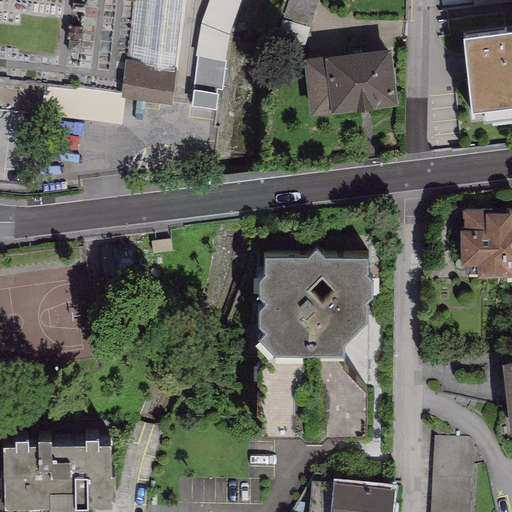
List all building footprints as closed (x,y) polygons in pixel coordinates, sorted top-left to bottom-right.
[(132,0),(125,63),(175,69),(182,0),(132,0)] [(511,43),(462,49),(470,123),(483,121),(484,132),(511,128),(511,43)] [(324,62),(303,65),(310,122),(397,111),(390,57),(325,65),(324,62)] [(125,63),(120,102),(171,109),(175,69),(125,63)] [(511,199),(461,201),(461,219),(459,219),(460,251),(465,251),(465,263),(478,262),(478,266),(504,265),(504,270),(511,269),(511,199)] [(262,403),(260,431),(366,433),(366,430),(366,376),(344,354),(343,325),(366,303),(366,285),(372,281),(372,264),(366,258),(366,242),(323,242),(315,234),(308,242),(265,241),(264,258),(259,264),(258,280),(265,286),(259,293),(259,309),(265,316),(258,323),(257,342),(265,348),(257,356),(257,369),(263,374),(257,381),(257,398),(262,403)] [(511,351),(502,353),(510,425),(511,424),(511,351)] [(15,420),(3,420),(3,452),(0,452),(0,453),(0,474),(4,474),(4,498),(74,497),(74,492),(111,492),(111,469),(114,469),(114,447),(112,447),(111,417),(98,417),(98,412),(86,412),(86,418),(51,418),(51,413),(38,413),(39,420),(28,420),(28,415),(15,415),(15,420)] [(471,436),(433,433),(428,511),(469,511),(474,444),(471,436)] [(390,511),(393,481),(335,474),(330,511),(390,511)]
